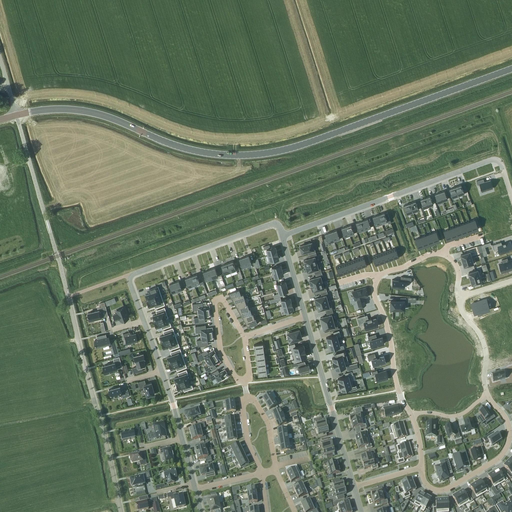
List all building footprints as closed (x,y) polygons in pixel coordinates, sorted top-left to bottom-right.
[(482,179),(476,181),(477,185),(480,184),(482,191),(492,188),(490,180),(483,183),(482,179)] [(461,185),(455,187),(458,195),(464,193),(462,187),(461,185)] [(455,187),(449,189),(452,197),(458,195),(455,187)] [(416,201),(410,203),(413,212),(419,210),(416,201)] [(498,201),(489,204),(490,209),(500,206),(498,201)] [(410,203),(404,205),(407,214),(413,212),(410,203)] [(500,206),(490,209),(492,214),(501,211),(500,206)] [(384,212),(378,215),(381,223),(387,221),(388,221),(389,224),(391,223),(387,213),(385,214),(384,212)] [(378,215),(372,217),(375,225),(381,223),(378,215)] [(368,219),(362,221),(365,229),(371,227),(368,219)] [(474,220),(469,221),(473,231),(478,229),(475,220),(474,220)] [(362,221),(356,223),(359,231),(365,229),(362,221)] [(469,221),(464,223),(468,233),(473,231),(469,221)] [(504,221),(495,224),(497,229),(506,226),(504,221)] [(464,223),(459,225),(463,234),(468,233),(464,223)] [(459,225),(454,227),(457,236),(463,234),(459,225)] [(506,226),(497,229),(498,234),(508,231),(506,226)] [(454,227),(449,229),(452,238),(457,236),(454,227)] [(449,229),(444,231),(447,240),(452,238),(449,229)] [(337,230),(331,232),(334,240),(340,238),(337,230)] [(436,231),(431,233),(434,243),(439,241),(436,231)] [(326,238),(324,239),(326,246),(331,244),(330,242),(334,240),(331,232),(325,234),(326,238)] [(431,233),(425,235),(429,245),(434,243),(431,233)] [(425,235),(420,237),(424,246),(429,245),(425,235)] [(420,237),(415,239),(418,248),(424,246),(420,237)] [(501,242),(492,245),(494,250),(499,248),(500,254),(511,250),(511,249),(510,242),(502,244),(501,242)] [(311,243),(300,246),(302,253),(306,251),(306,252),(309,251),(309,254),(316,252),(314,248),(313,248),(311,243)] [(269,245),(263,246),(264,250),(266,249),(268,255),(277,253),(275,247),(270,248),(269,245)] [(395,248),(391,250),(394,259),(396,259),(399,257),(395,248)] [(391,250),(386,251),(389,261),(390,261),(391,260),(394,259),(391,250)] [(386,251),(381,253),(385,263),(387,262),(389,261),(386,251)] [(469,252),(460,255),(461,257),(462,261),(471,258),(469,252)] [(277,253),(268,255),(270,261),(279,259),(277,253)] [(308,259),(304,260),(305,266),(316,263),(315,257),(317,257),(316,253),(310,255),(310,257),(308,258),(308,259)] [(381,253),(377,255),(380,264),(381,264),(382,264),(385,263),(381,253)] [(377,255),(372,256),(376,266),(378,265),(380,264),(377,255)] [(364,256),(359,258),(362,268),(364,267),(367,266),(364,256)] [(359,258),(354,260),(358,269),(360,269),(362,268),(359,258)] [(471,258),(462,261),(463,264),(464,266),(473,264),(471,258)] [(507,258),(502,259),(505,271),(511,269),(511,259),(508,261),(507,258)] [(354,260),(350,261),(353,271),(355,270),(358,269),(354,260)] [(233,261),(227,263),(230,272),(236,270),(233,261)] [(350,261),(345,263),(349,273),(350,272),(353,271),(350,261)] [(227,263),(221,265),(224,274),(230,272),(227,263)] [(316,263),(305,266),(307,271),(311,270),(311,271),(314,270),(315,273),(321,271),(320,267),(318,268),(316,263)] [(345,263),(341,265),(344,274),(346,274),(349,273),(345,263)] [(341,265),(336,267),(339,276),(340,276),(341,275),(344,274),(341,265)] [(215,268),(209,270),(212,278),(218,276),(215,268)] [(209,270),(203,272),(206,280),(212,278),(209,270)] [(477,270),(468,273),(469,275),(470,279),(479,276),(477,270)] [(313,278),(309,279),(311,285),(322,282),(320,277),(321,276),(322,276),(321,272),(315,274),(316,276),(316,277),(313,278)] [(197,274),(191,276),(194,285),(200,283),(197,274)] [(191,276),(185,279),(188,287),(194,285),(191,276)] [(392,279),(391,286),(404,288),(405,281),(411,282),(411,277),(401,276),(401,280),(392,279)] [(479,276),(470,279),(471,282),(472,285),(474,284),(474,285),(475,287),(481,285),(480,283),(480,282),(481,282),(479,276)] [(322,282),(311,285),(313,291),(317,290),(320,289),(320,292),(327,290),(325,286),(324,287),(323,287),(322,282)] [(148,294),(145,295),(147,301),(161,296),(158,286),(150,289),(147,290),(148,294)] [(366,288),(353,291),(355,300),(357,299),(359,307),(366,305),(364,297),(368,296),(366,288)] [(229,292),(228,293),(231,298),(241,294),(239,289),(229,292)] [(511,304),(508,290),(501,292),(506,307),(511,305),(511,304)] [(319,297),(315,298),(317,304),(327,301),(326,296),(328,295),(327,291),(321,293),(321,296),(319,297)] [(241,294),(231,298),(234,302),(245,299),(243,294),(241,294)] [(161,296),(147,301),(149,306),(155,304),(156,308),(165,305),(161,296)] [(290,297),(281,300),(283,306),(291,303),(290,297)] [(390,301),(390,309),(404,309),(404,301),(406,301),(406,297),(400,297),(400,301),(390,301)] [(245,299),(234,302),(237,307),(246,304),(245,299)] [(486,299),(471,304),(474,313),(477,312),(478,316),(483,314),(482,312),(489,310),(486,299)] [(327,301),(317,304),(318,310),(322,309),(325,309),(326,311),(332,310),(331,306),(329,306),(327,301)] [(192,304),(193,310),(197,310),(198,310),(198,313),(210,312),(209,309),(209,308),(209,305),(204,306),(203,306),(202,302),(192,304)] [(291,303),(283,306),(284,312),(285,312),(286,312),(286,315),(291,313),(290,310),(293,309),(291,303)] [(246,304),(237,307),(239,312),(249,309),(247,304),(246,304)] [(98,310),(88,313),(90,320),(99,317),(99,318),(103,317),(102,315),(105,314),(103,306),(98,308),(98,310)] [(117,313),(113,315),(115,321),(120,319),(121,322),(129,318),(124,307),(116,310),(117,313)] [(158,313),(152,315),(154,321),(168,317),(164,307),(157,310),(158,313)] [(249,309),(239,312),(242,317),(252,313),(250,308),(249,309)] [(324,316),(320,318),(322,323),(333,320),(331,315),(333,314),(332,311),(326,312),(327,315),(324,316)] [(198,317),(194,318),(195,324),(205,323),(205,320),(205,319),(206,319),(211,318),(210,315),(210,312),(198,313),(199,317),(198,317)] [(252,313),(242,317),(245,321),(254,318),(253,313),(252,313)] [(367,315),(357,318),(359,325),(364,324),(366,329),(378,325),(376,318),(368,320),(367,315)] [(168,317),(154,321),(157,327),(162,325),(163,329),(171,326),(168,317)] [(254,318),(245,321),(248,327),(257,323),(255,318),(254,318)] [(333,320),(322,323),(324,329),(328,328),(328,329),(331,328),(331,330),(338,328),(337,325),(334,326),(333,320)] [(205,325),(195,326),(196,333),(200,332),(201,332),(201,336),(213,334),(212,331),(212,328),(207,328),(206,329),(206,328),(205,325)] [(165,334),(160,336),(162,342),(176,337),(173,328),(164,331),(165,334)] [(288,333),(287,333),(290,341),(301,338),(299,330),(292,332),(292,331),(288,332),(288,333)] [(334,335),(326,337),(328,343),(338,340),(337,337),(338,337),(341,336),(339,330),(336,331),(333,332),(334,335)] [(130,332),(123,334),(124,337),(125,337),(127,344),(138,341),(136,334),(131,335),(130,332)] [(97,340),(94,340),(95,343),(95,344),(96,347),(110,344),(109,338),(107,339),(107,338),(106,337),(106,334),(97,336),(97,339),(97,340)] [(201,340),(197,340),(198,347),(208,345),(208,342),(209,341),(214,341),(213,338),(213,337),(213,334),(201,336),(202,339),(201,340)] [(375,335),(368,336),(370,341),(370,340),(372,347),(384,343),(382,336),(376,338),(375,335)] [(176,337),(162,342),(164,348),(169,346),(171,349),(179,346),(176,337)] [(115,339),(111,340),(115,356),(119,355),(115,339)] [(338,340),(328,343),(329,349),(337,347),(338,349),(338,350),(344,348),(342,343),(339,343),(339,344),(338,340)] [(295,343),(288,345),(289,348),(291,348),(292,354),(305,350),(303,344),(295,346),(295,343)] [(173,355),(167,357),(169,363),(183,358),(180,348),(171,352),(173,355)] [(206,350),(197,355),(201,361),(204,359),(205,358),(206,361),(216,355),(215,353),(213,350),(209,352),(208,353),(206,350)] [(305,350),(292,354),(294,359),(293,360),(294,363),(300,361),(299,358),(306,356),(305,350)] [(337,357),(332,358),(334,364),(344,361),(348,360),(345,351),(336,353),(337,357)] [(137,367),(132,368),(134,373),(143,371),(141,367),(145,366),(143,359),(144,359),(143,353),(134,356),(137,367)] [(375,353),(367,355),(369,360),(372,360),(374,366),(386,363),(384,356),(376,358),(375,353)] [(208,365),(204,367),(207,373),(216,368),(215,365),(215,364),(216,364),(220,361),(218,359),(218,358),(216,355),(206,361),(208,365)] [(114,363),(103,366),(105,373),(110,372),(117,370),(116,366),(121,365),(119,357),(113,359),(114,363)] [(183,358),(169,363),(171,369),(177,367),(178,370),(186,367),(183,358)] [(305,361),(296,364),(299,373),(311,370),(309,364),(305,365),(305,361)] [(344,361),(334,364),(335,370),(345,367),(344,361)] [(180,376),(174,378),(176,384),(188,380),(186,374),(188,373),(186,370),(179,372),(180,376)] [(218,370),(209,375),(212,380),(215,378),(216,378),(218,382),(222,380),(228,376),(226,373),(225,370),(221,372),(220,372),(219,373),(219,372),(218,370)] [(377,370),(371,372),(372,375),(375,374),(378,382),(388,379),(386,371),(378,373),(378,372),(377,370)] [(346,376),(338,378),(340,384),(352,381),(350,375),(353,374),(352,371),(345,373),(345,376),(346,376)] [(503,371),(491,375),(493,382),(505,378),(503,371)] [(145,380),(138,382),(140,389),(144,387),(147,396),(154,394),(153,390),(152,387),(151,383),(146,384),(145,380)] [(188,380),(176,384),(178,389),(184,387),(185,391),(193,388),(192,385),(190,385),(188,380)] [(352,381),(340,384),(341,390),(349,388),(350,392),(357,390),(356,385),(354,386),(352,381)] [(120,386),(109,390),(110,395),(111,394),(112,397),(122,394),(124,393),(126,397),(129,396),(128,389),(124,390),(121,391),(120,386)] [(270,394),(263,399),(266,404),(274,400),(270,394)] [(274,400),(266,404),(269,410),(277,405),(274,400)] [(388,404),(383,406),(384,409),(383,409),(386,418),(399,414),(396,405),(389,407),(388,404)] [(195,410),(184,413),(186,416),(187,416),(188,419),(199,415),(198,409),(200,408),(200,405),(194,407),(195,410)] [(481,415),(477,418),(482,424),(485,422),(487,424),(495,418),(491,412),(488,414),(487,412),(484,407),(478,411),(481,415)] [(356,415),(349,417),(351,423),(362,420),(363,419),(362,414),(363,413),(363,411),(362,409),(355,411),(356,415)] [(281,410),(272,413),(274,418),(283,415),(281,410)] [(322,417),(313,420),(314,423),(315,423),(316,428),(316,429),(327,426),(325,420),(322,420),(322,417)] [(284,419),(276,422),(278,427),(286,424),(284,419)] [(461,427),(460,427),(462,433),(467,431),(468,432),(475,430),(471,419),(464,422),(465,425),(461,427)] [(362,420),(351,423),(352,428),(360,426),(361,430),(366,428),(366,425),(364,425),(362,420)] [(197,427),(189,429),(191,435),(201,432),(203,432),(202,429),(205,428),(204,422),(196,425),(197,427)] [(426,429),(426,430),(427,430),(426,436),(427,436),(435,436),(436,427),(434,427),(434,422),(427,422),(427,429),(426,429)] [(156,435),(152,436),(152,439),(157,438),(157,439),(159,438),(159,439),(160,438),(165,437),(164,430),(165,429),(163,423),(154,425),(156,435)] [(403,423),(391,426),(393,433),(405,430),(403,423)] [(452,424),(445,427),(448,438),(453,436),(454,439),(459,437),(457,431),(454,432),(452,424)] [(316,429),(314,429),(316,436),(318,435),(319,438),(327,436),(326,433),(328,432),(327,426),(316,429)] [(125,432),(120,433),(122,441),(135,438),(135,437),(137,437),(141,436),(139,429),(135,430),(136,430),(133,431),(128,432),(125,432)] [(362,435),(355,437),(356,443),(369,439),(368,435),(367,434),(368,434),(367,430),(361,432),(362,435)] [(405,430),(393,433),(395,440),(407,437),(405,430)] [(201,432),(191,435),(192,440),(199,438),(200,441),(206,440),(205,436),(202,437),(201,432)] [(488,435),(483,439),(486,443),(488,442),(489,441),(492,446),(501,439),(497,434),(491,438),(488,435)] [(321,443),(321,444),(322,450),(333,447),(331,441),(328,441),(328,438),(322,440),(322,443),(323,443),(321,443)] [(369,439),(356,443),(358,449),(365,447),(366,450),(372,448),(371,445),(369,439)] [(202,447),(195,449),(196,455),(206,452),(210,451),(212,450),(211,446),(208,447),(207,443),(201,444),(202,447)] [(230,447),(227,448),(228,450),(231,449),(232,452),(233,453),(241,449),(238,443),(231,447),(230,447)] [(409,443),(396,446),(398,453),(397,453),(397,454),(411,450),(409,443)] [(289,445),(280,446),(281,453),(285,452),(286,455),(294,453),(294,450),(290,451),(289,445)] [(165,447),(159,448),(161,454),(163,453),(164,455),(166,463),(173,461),(172,456),(172,454),(172,453),(171,449),(169,450),(168,450),(166,450),(165,447)] [(333,447),(322,450),(324,456),(326,455),(327,457),(327,458),(333,456),(332,453),(334,453),(333,447)] [(477,450),(470,452),(474,462),(480,460),(479,455),(483,454),(481,447),(476,449),(477,450)] [(232,452),(230,453),(231,455),(233,454),(235,457),(235,458),(244,454),(241,449),(233,453),(232,452)] [(411,450),(397,454),(399,460),(397,461),(398,464),(404,462),(403,459),(413,457),(411,450)] [(206,452),(196,455),(197,460),(205,458),(206,461),(211,459),(211,456),(212,456),(210,451),(206,452)] [(367,455),(361,457),(362,463),(375,460),(373,454),(375,454),(374,451),(367,453),(368,455),(367,455)] [(455,461),(454,461),(455,465),(455,466),(456,465),(458,470),(463,469),(462,469),(465,468),(464,464),(465,463),(468,462),(469,462),(465,451),(460,452),(460,453),(461,454),(457,455),(458,457),(454,458),(455,461)] [(140,453),(129,456),(130,460),(131,460),(132,463),(139,462),(140,466),(147,464),(145,457),(142,458),(140,453)] [(235,457),(232,458),(233,461),(236,459),(237,462),(238,463),(246,459),(244,454),(235,458),(235,457)] [(237,462),(235,464),(236,466),(239,464),(240,468),(249,464),(246,459),(238,463),(237,462)] [(441,466),(435,468),(437,473),(436,473),(437,477),(438,477),(440,482),(443,481),(443,480),(448,479),(446,473),(451,472),(448,459),(447,460),(440,462),(441,466)] [(329,460),(323,462),(324,465),(327,465),(327,466),(328,470),(338,467),(338,466),(337,461),(330,463),(329,460)] [(375,460),(362,463),(364,469),(371,467),(372,470),(378,468),(377,465),(376,465),(375,460)] [(287,472),(286,472),(288,477),(299,472),(297,467),(296,465),(289,467),(291,470),(287,472)] [(212,466),(200,469),(201,475),(207,474),(208,478),(215,476),(214,472),(213,472),(212,466)] [(329,476),(327,476),(328,479),(334,478),(333,475),(340,473),(338,467),(328,470),(327,470),(329,476)] [(175,469),(163,472),(165,480),(167,479),(168,484),(174,482),(173,478),(177,477),(175,469)] [(498,470),(493,473),(499,485),(504,482),(505,482),(508,480),(505,475),(502,477),(498,470)] [(299,472),(288,477),(291,483),(295,481),(296,483),(304,480),(303,477),(302,478),(302,477),(300,473),(299,472)] [(137,478),(130,479),(132,487),(136,486),(137,488),(140,487),(140,485),(144,484),(143,480),(147,479),(145,473),(137,475),(137,478)] [(493,473),(488,476),(494,488),(499,485),(493,473)] [(339,479),(332,481),(333,484),(332,484),(334,490),(334,491),(344,488),(343,481),(340,482),(339,479)] [(411,479),(401,483),(403,488),(402,488),(402,489),(413,484),(411,479)] [(480,481),(475,484),(482,495),(487,492),(487,493),(490,491),(487,486),(484,487),(480,481)] [(302,484),(293,488),(296,493),(304,489),(302,484)] [(413,484),(402,489),(405,494),(403,495),(405,498),(410,496),(409,493),(415,490),(413,484)] [(475,484),(470,487),(474,493),(470,495),(473,500),(477,498),(482,495),(475,484)] [(378,490),(371,492),(372,498),(384,495),(382,490),(384,489),(383,486),(377,487),(378,490)] [(334,490),(333,491),(335,497),(337,497),(337,500),(345,498),(344,495),(346,494),(344,488),(334,491),(334,490)] [(304,489),(296,493),(298,498),(307,494),(308,494),(305,489),(304,489)] [(463,491),(458,494),(464,505),(469,502),(463,491)] [(176,493),(167,495),(168,498),(171,498),(171,500),(174,500),(176,508),(185,506),(182,495),(176,496),(176,493)] [(420,493),(414,504),(419,507),(425,496),(420,493)] [(458,494),(452,497),(459,508),(464,505),(458,494)] [(211,500),(208,501),(209,506),(219,504),(217,495),(210,497),(211,500)] [(384,495),(372,498),(374,504),(381,502),(382,505),(388,503),(387,500),(386,500),(385,495),(384,495)] [(139,502),(136,502),(138,511),(148,509),(148,507),(148,506),(150,506),(147,496),(139,498),(139,502)] [(425,496),(419,507),(420,506),(422,508),(421,510),(424,511),(426,508),(431,499),(425,496)] [(311,499),(300,504),(303,509),(314,504),(311,499)] [(407,500),(400,506),(402,511),(409,501),(407,500)] [(436,508),(433,508),(433,511),(442,511),(442,500),(436,500),(436,508)] [(340,501),(333,503),(334,506),(337,505),(339,511),(350,508),(348,502),(342,504),(341,504),(340,501)] [(502,502),(496,506),(500,511),(511,511),(507,503),(504,505),(502,502)]
